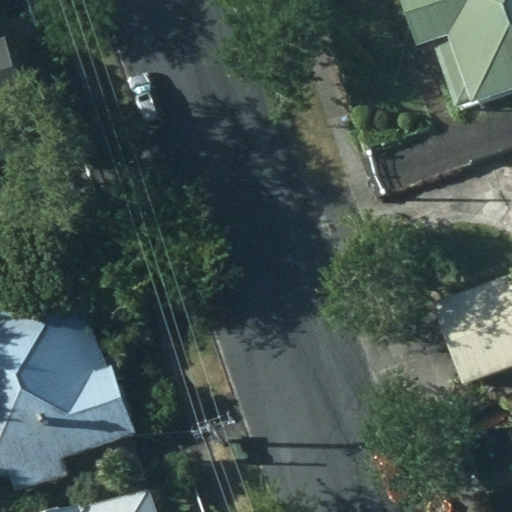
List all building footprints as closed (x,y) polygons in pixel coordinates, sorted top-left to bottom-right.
[(0,0),(0,167),(56,147),(42,104),(53,100),(29,33),(19,35),(7,0),(0,0)] [(511,0),(391,0),(408,55),(427,48),(447,112),(511,91),(511,0)] [(511,368),(511,276),(427,307),(456,388),(511,368)] [(101,286),(0,319),(0,432),(14,479),(38,471),(44,489),(91,475),(85,457),(157,435),(136,363),(126,366),(101,286)] [(177,511),(170,488),(90,511),(177,511)]
